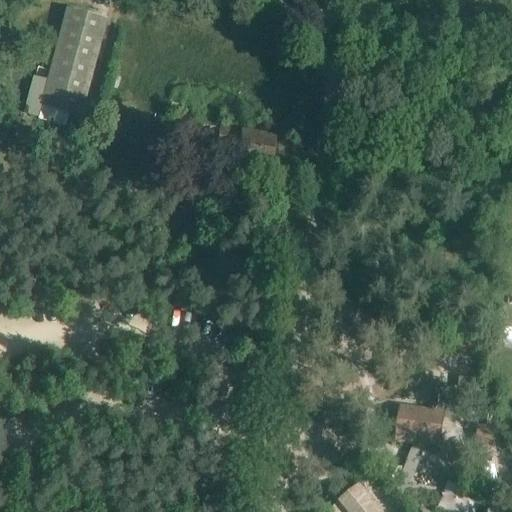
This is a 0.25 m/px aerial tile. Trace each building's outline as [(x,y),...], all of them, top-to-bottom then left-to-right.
[(66,128),(69,114),(80,117),(106,20),(67,10),(48,82),(33,78),(23,117),(66,128)] [(199,126),(196,146),(196,147),(238,153),(235,170),(270,175),(275,137),(199,126)] [(171,180),(149,173),(147,178),(136,174),(132,185),(143,189),(141,196),(163,204),(171,180)] [(64,204),(79,193),(74,185),(69,189),(63,180),(48,191),(58,205),(62,202),(64,204)] [(166,204),(192,213),(200,190),(174,181),(166,204)] [(458,388),(436,385),(433,406),(432,412),(401,407),(397,443),(415,445),(414,449),(423,451),(424,446),(439,449),(444,413),(444,408),(466,411),(469,390),(458,388)] [(484,445),(495,447),(497,431),(486,429),(484,445)] [(462,462),(463,452),(453,450),(452,460),(462,462)] [(395,511),(368,478),(328,511),(329,511),(395,511)]
